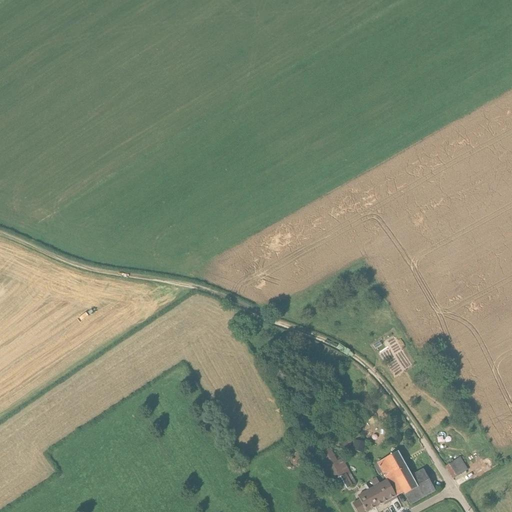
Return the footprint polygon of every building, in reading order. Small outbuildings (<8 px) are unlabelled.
[(408,441),(399,446),(402,452),(411,446),(408,441)] [(334,443),(332,450),(348,454),(349,447),(334,443)] [(354,444),(351,454),(364,458),(366,447),(354,444)] [(320,459),(317,460),(322,469),(323,468),(327,476),(329,475),(341,496),(356,487),(343,463),(337,465),(331,453),(320,458),(320,459)] [(394,479),(403,496),(410,508),(435,495),(423,473),(411,480),(398,456),(374,470),(379,479),(383,477),(386,483),(394,479)] [(452,467),(460,478),(468,473),(460,461),(452,467)] [(460,478),(452,467),(445,471),(449,477),(453,483),(460,478)] [(387,484),(396,500),(403,496),(394,479),(386,483),(387,484)] [(366,495),(376,511),(389,504),(390,506),(397,502),(396,500),(387,484),(380,488),(376,482),(370,485),(373,491),(366,495)] [(375,511),(376,511),(366,495),(358,500),(359,503),(352,507),(354,511),(375,511)]
